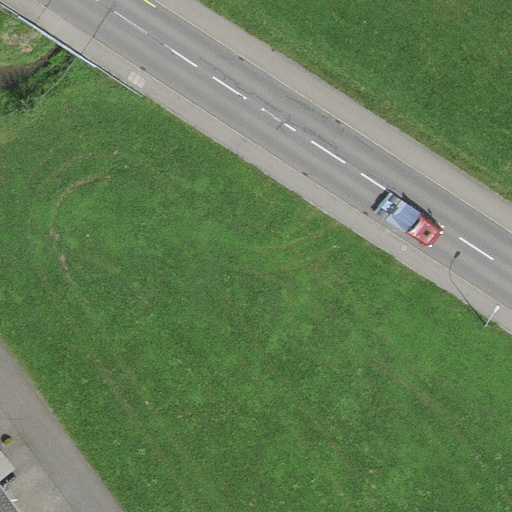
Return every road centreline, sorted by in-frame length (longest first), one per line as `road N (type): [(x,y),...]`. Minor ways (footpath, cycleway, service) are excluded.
road 1 (primary): [(92,0),(511,274)]
road 2 (residential): [(83,511),(0,398)]
